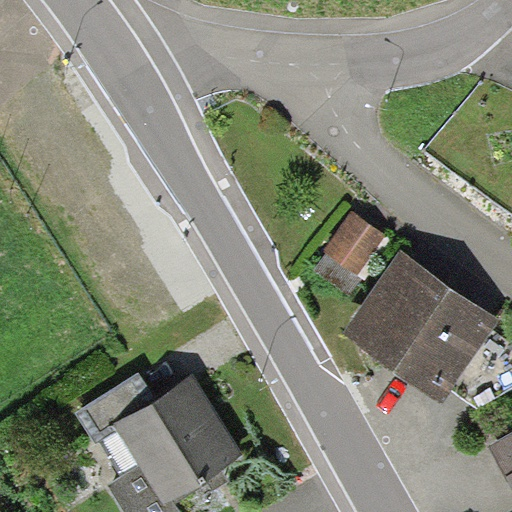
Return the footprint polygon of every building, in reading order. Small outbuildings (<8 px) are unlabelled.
[(382,240),(346,215),(320,252),(356,277),(382,240)] [(497,324),(395,252),(337,334),(439,405),(497,324)] [(112,430),(155,405),(138,376),(82,409),(99,438),(112,430)] [(155,405),(112,430),(159,509),(239,461),(192,383),(155,405)] [(511,501),(511,471),(500,478),(511,501)]
